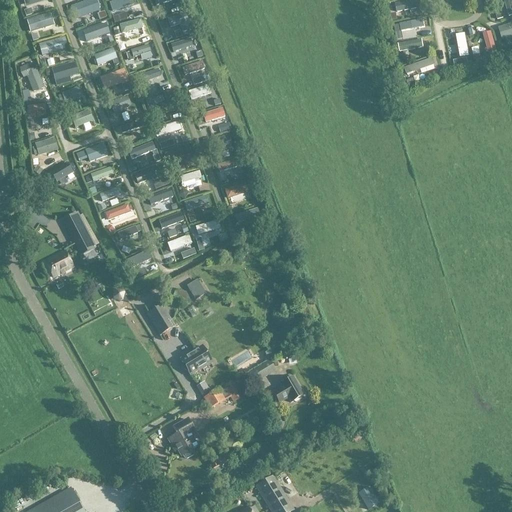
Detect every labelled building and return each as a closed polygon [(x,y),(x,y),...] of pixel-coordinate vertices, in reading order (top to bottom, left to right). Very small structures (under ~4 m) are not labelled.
[(75,20),(99,11),(95,0),(90,0),(70,7),(75,20)] [(132,0),(118,0),(113,2),(115,8),(133,3),(132,0)] [(414,0),(395,4),(397,13),(422,8),(420,0),(414,0)] [(511,3),(511,0),(503,0),(509,17),(511,16),(511,3)] [(162,20),(176,16),(174,10),(160,14),(162,20)] [(35,32),(54,26),(50,13),(31,19),(31,20),(27,22),(28,26),(33,25),(35,32)] [(177,15),(163,21),(165,26),(180,21),(177,15)] [(425,27),(423,20),(400,24),(401,32),(425,27)] [(118,34),(141,27),(139,21),(120,26),(120,27),(116,28),(118,34)] [(511,37),(511,23),(499,28),(503,40),(511,37)] [(82,32),(86,42),(109,34),(105,24),(82,32)] [(391,36),(398,35),(396,27),(389,28),(391,36)] [(497,53),(491,32),(483,34),(489,55),(497,53)] [(457,39),(462,64),(470,62),(465,37),(457,39)] [(64,46),(67,45),(64,38),(38,45),(41,57),(65,50),(64,46)] [(172,51),(192,45),(190,39),(170,45),(172,51)] [(400,52),(423,48),(422,40),(398,44),(400,52)] [(131,51),(126,53),(128,58),(132,57),(133,58),(151,53),(149,46),(131,51)] [(119,65),(117,59),(113,49),(93,56),(97,67),(112,61),(114,66),(119,65)] [(435,65),(433,58),(404,68),(407,75),(435,65)] [(181,68),(184,76),(204,69),(202,61),(181,68)] [(43,88),(37,72),(33,63),(19,69),(23,78),(26,76),(33,92),(43,88)] [(74,64),(71,65),(52,70),(55,81),(77,75),(74,64)] [(130,89),(125,75),(124,71),(118,73),(118,72),(99,78),(104,91),(121,84),(123,91),(130,89)] [(157,77),(155,71),(137,77),(139,83),(157,77)] [(192,91),(194,97),(209,93),(207,87),(192,91)] [(82,97),(79,88),(62,94),(62,95),(58,97),(61,102),(64,101),(65,103),(82,97)] [(130,106),(127,97),(110,104),(114,113),(130,106)] [(145,101),(152,123),(159,120),(152,98),(145,101)] [(28,117),(46,116),(44,105),(27,107),(28,117)] [(222,108),(202,115),(205,123),(225,117),(222,108)] [(71,118),(67,120),(70,126),(74,125),(75,128),(92,121),(88,111),(71,118)] [(139,121),(119,128),(121,134),(142,127),(139,121)] [(178,123),(162,128),(164,135),(181,130),(178,123)] [(211,141),(213,147),(231,141),(229,134),(211,141)] [(34,156),(38,154),(38,155),(57,150),(53,139),(35,145),(36,148),(32,149),(34,156)] [(85,151),(82,152),(84,158),(87,157),(89,163),(108,156),(104,144),(85,151)] [(164,154),(166,162),(191,154),(188,146),(164,154)] [(50,180),(54,178),(56,182),(72,173),(78,169),(72,160),(66,164),(51,173),(47,175),(50,180)] [(237,168),(235,160),(217,166),(219,173),(237,168)] [(112,176),(110,170),(110,169),(90,176),(93,183),(112,176)] [(199,172),(179,177),(181,184),(201,178),(199,172)] [(249,192),(247,183),(224,191),(227,200),(249,192)] [(121,195),(118,188),(99,195),(102,203),(121,195)] [(150,204),(169,196),(167,190),(148,198),(150,204)] [(212,202),(209,195),(188,202),(191,209),(212,202)] [(127,205),(103,214),(106,222),(130,213),(127,205)] [(254,216),(252,210),(237,215),(239,221),(254,216)] [(77,213),(62,220),(77,249),(92,241),(77,213)] [(159,230),(181,222),(179,214),(156,222),(159,230)] [(199,232),(215,228),(213,222),(198,227),(199,232)] [(137,234),(135,227),(116,234),(119,241),(137,234)] [(183,230),(172,235),(174,241),(186,236),(183,230)] [(164,246),(167,251),(182,245),(180,240),(164,246)] [(73,268),(65,252),(45,262),(53,278),(73,268)] [(145,253),(126,262),(129,269),(148,260),(145,253)] [(196,280),(202,276),(198,269),(191,274),(196,280)] [(195,281),(186,286),(195,300),(204,295),(195,281)] [(113,299),(121,301),(123,293),(115,291),(113,299)] [(175,327),(161,305),(146,314),(160,336),(175,327)] [(291,344),(284,345),(286,359),(293,358),(291,344)] [(280,353),(276,346),(264,353),(268,360),(280,353)] [(212,363),(205,353),(202,347),(180,360),(190,376),(202,368),(202,369),(212,363)] [(270,360),(248,373),(254,383),(276,370),(270,360)] [(254,383),(248,373),(234,381),(234,380),(226,384),(223,383),(217,386),(217,389),(217,390),(203,399),(204,401),(192,408),(193,410),(205,403),(209,410),(210,409),(211,409),(230,398),(232,403),(243,397),(239,390),(241,389),(240,387),(248,383),(251,384),(252,383),(256,390),(257,389),(254,383)] [(282,388),(272,393),(278,403),(285,400),(284,399),(287,397),(291,403),(293,401),(295,402),(300,399),(300,397),(303,396),(292,377),(280,384),(282,388)] [(258,391),(250,396),(256,405),(264,401),(258,391)] [(248,417),(255,422),(259,417),(251,412),(248,417)] [(193,450),(193,449),(197,447),(190,433),(193,431),(188,420),(173,428),(177,435),(168,440),(173,450),(176,448),(181,457),(182,456),(184,459),(186,459),(193,456),(194,453),(192,450),(193,450)] [(219,466),(222,471),(236,462),(232,457),(227,460),(226,458),(222,461),(223,463),(219,466)] [(270,511),(288,511),(292,510),(271,476),(254,487),(270,511)] [(84,511),(71,488),(28,511),(84,511)] [(369,488),(358,494),(368,510),(379,503),(369,488)]
